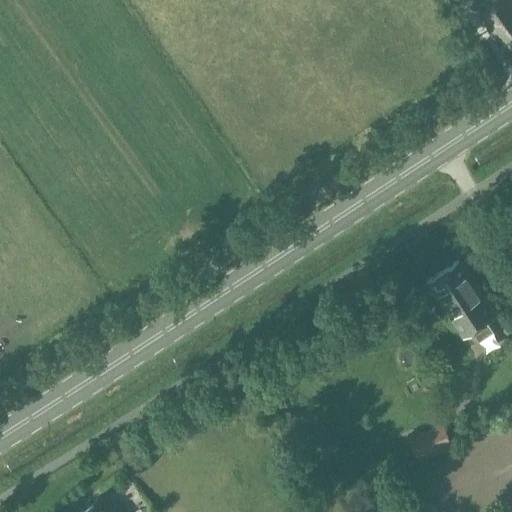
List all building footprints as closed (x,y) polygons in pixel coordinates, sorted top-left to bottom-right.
[(511,52),(511,0),(491,0),(475,12),(507,56),(511,52)] [(494,331),(486,319),(494,314),(459,260),(427,280),(463,335),(472,329),(480,340),(494,331)] [(445,423),(408,436),(415,455),(452,442),(445,423)] [(485,455),(492,468),(511,456),(511,442),(511,440),(485,455)] [(126,486),(111,494),(119,509),(134,501),(126,486)] [(113,511),(99,493),(74,511),(113,511)]
